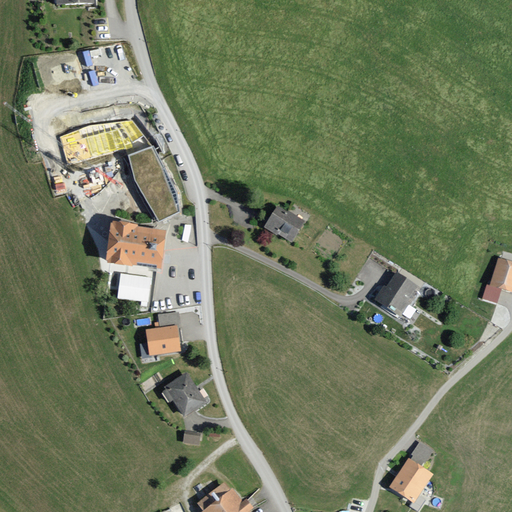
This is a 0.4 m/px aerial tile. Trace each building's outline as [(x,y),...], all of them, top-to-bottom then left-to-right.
[(90,125),(59,137),(68,165),(128,149),(145,137),(134,121),(90,125)] [(179,193),(153,145),(128,155),(135,182),(160,223),(164,222),(181,214),(179,193)] [(306,221),(277,204),(264,226),(293,243),(306,221)] [(167,230),(112,222),(107,262),(162,270),(167,230)] [(511,260),(497,256),(489,284),(511,290),(511,260)] [(417,284),(395,271),(387,286),(384,284),(377,296),(402,310),(417,284)] [(151,276),(120,273),(118,299),(149,302),(151,276)] [(151,356),(183,350),(178,324),(147,330),(151,356)] [(187,371),(164,385),(184,415),(207,400),(187,371)] [(200,432),(184,430),(182,442),(198,444),(200,432)] [(419,441),(412,457),(426,464),(434,448),(419,441)] [(431,473),(406,457),(389,485),(415,500),(431,473)] [(225,477),(195,501),(202,510),(199,511),(250,511),(249,511),(255,506),(246,496),(242,499),(225,477)]
